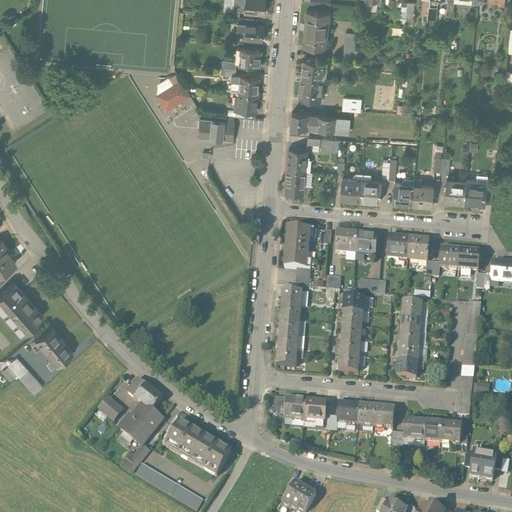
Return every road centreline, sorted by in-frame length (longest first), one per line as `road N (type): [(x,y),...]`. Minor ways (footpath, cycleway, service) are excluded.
road 1 (residential): [(243,436),(127,357),(17,222),(0,187)]
road 2 (residential): [(511,502),(330,471),(243,436)]
road 3 (residential): [(287,0),(269,209)]
road 4 (residential): [(269,209),(462,225)]
road 5 (residential): [(255,378),(440,399)]
road 6 (residential): [(269,209),(255,378)]
